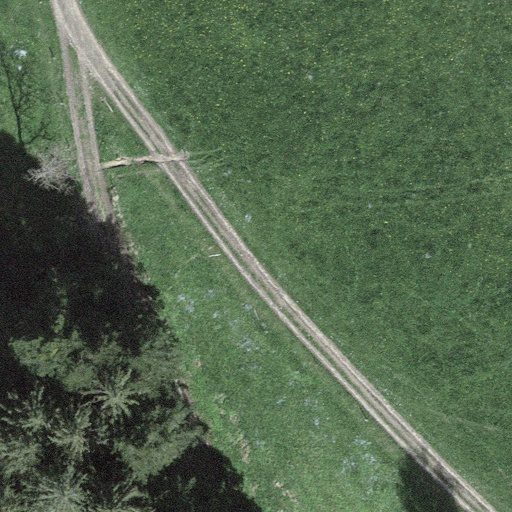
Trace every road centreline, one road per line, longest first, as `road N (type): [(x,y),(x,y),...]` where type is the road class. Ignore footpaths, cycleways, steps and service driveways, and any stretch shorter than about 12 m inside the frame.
road 1 (track): [(484,511),(400,432),(161,150),(69,22),(62,0)]
road 2 (track): [(223,511),(96,200),(69,22)]
